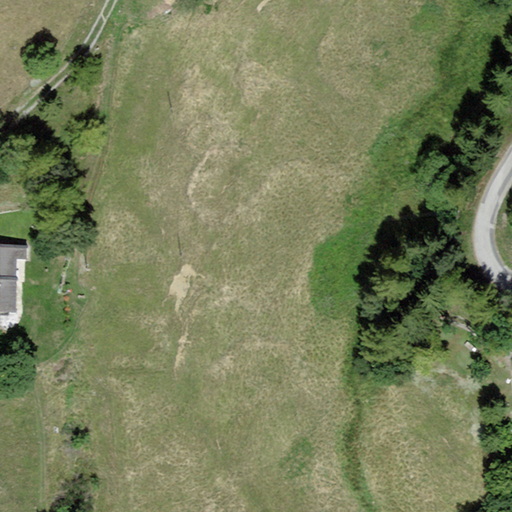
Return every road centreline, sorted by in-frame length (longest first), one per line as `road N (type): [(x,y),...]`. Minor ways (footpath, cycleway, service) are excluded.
road 1 (track): [(0,135),(66,68),(105,0)]
road 2 (unclassified): [(511,289),(479,267),(477,248),(488,193),(511,154)]
